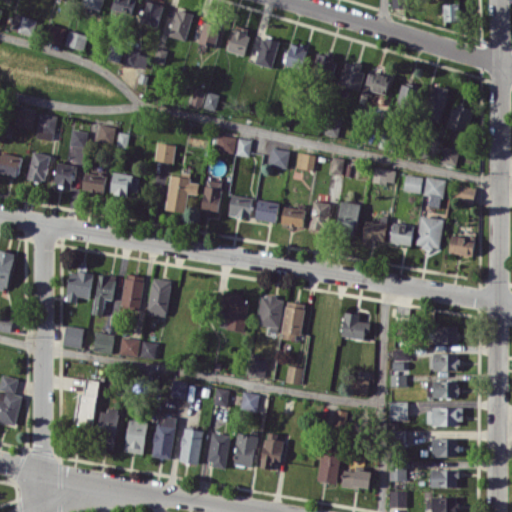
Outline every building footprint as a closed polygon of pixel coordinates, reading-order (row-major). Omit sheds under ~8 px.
[(83,0),(83,5),(102,8),(103,0),(83,0)] [(113,0),(111,9),(131,15),(135,0),(113,0)] [(164,4),(149,0),(147,0),(141,21),(157,26),(164,4)] [(406,0),(391,0),(392,8),(407,7),(406,0)] [(444,21),(461,20),(460,3),(443,3),(444,21)] [(168,35),(186,39),(192,12),(175,8),(168,35)] [(11,28),(32,35),(37,19),(16,13),(11,28)] [(220,24),(203,21),(199,43),(216,46),(220,24)] [(61,44),(65,28),(50,23),(45,39),(61,44)] [(228,50),(244,54),(249,30),(233,26),(228,50)] [(64,45),(84,49),(87,34),(68,30),(64,45)] [(255,63),(272,66),(278,39),(261,36),(255,63)] [(301,69),(307,46),(288,41),(283,64),(301,69)] [(121,61),(144,69),(149,55),(126,48),(121,61)] [(311,71),(331,76),(336,55),(317,51),(311,71)] [(340,84),(358,89),(364,65),(346,60),(340,84)] [(395,102),(413,109),(421,88),(403,81),(395,102)] [(449,88),(434,83),(424,117),(439,121),(449,88)] [(205,91),(194,88),(190,103),(201,106),(205,91)] [(216,109),(219,93),(207,91),(203,107),(216,109)] [(472,107),(452,104),(447,127),(467,131),(472,107)] [(16,125),(33,127),(35,109),(18,107),(16,125)] [(57,115),(39,112),(35,137),(53,140),(57,115)] [(116,127),(100,123),(96,140),(113,144),(116,127)] [(70,144),(85,146),(87,130),(72,129),(70,144)] [(216,150),(234,152),(236,136),(218,133),(216,150)] [(235,153),(248,156),(252,139),(239,137),(235,153)] [(174,162),(175,143),(157,142),(155,160),(174,162)] [(457,163),(459,147),(439,145),(437,161),(457,163)] [(290,150),(272,147),(269,165),(287,168),(290,150)] [(0,171),(17,176),(22,157),(2,151),(0,158),(0,171)] [(45,182),(49,153),(32,151),(28,179),(45,182)] [(316,153),(298,152),(297,167),(314,169),(316,153)] [(344,158),(332,156),(330,171),(342,173),(344,158)] [(54,183),(73,186),(75,164),(57,162),(54,183)] [(394,184),(396,170),(375,166),(372,180),(394,184)] [(129,188),(135,189),(138,176),(114,170),(109,192),(127,196),(129,188)] [(170,174),(166,209),(185,211),(188,192),(198,194),(199,182),(190,181),(191,173),(181,171),(180,175),(170,174)] [(104,191),(106,174),(84,172),(82,189),(104,191)] [(420,192),(423,176),(406,173),(403,189),(420,192)] [(423,194),(430,195),(428,205),(440,207),(446,179),(426,175),(423,194)] [(221,180),(204,179),(202,211),(219,212),(221,180)] [(476,201),(476,186),(453,186),(453,200),(476,201)] [(252,196),(231,194),(229,214),(250,216),(252,196)] [(279,201),(258,198),(255,218),(276,221),(279,201)] [(330,201),(312,199),(310,229),(327,230),(330,201)] [(338,227),(357,229),(358,202),(339,200),(338,227)] [(306,204),(299,203),(299,208),(284,205),(281,222),(303,226),(306,204)] [(416,245),(439,248),(444,218),(421,214),(416,245)] [(387,216),(380,215),(379,221),(365,219),(363,237),(385,240),(387,216)] [(390,241),(411,245),(414,224),(393,221),(390,241)] [(475,237),(451,235),(449,252),(473,254),(475,237)] [(0,287),(8,289),(15,252),(0,249),(0,287)] [(70,269),(65,299),(76,301),(77,295),(89,297),(93,273),(70,269)] [(120,304),(139,308),(145,276),(126,272),(120,304)] [(113,299),(116,275),(98,273),(94,313),(103,314),(105,298),(113,299)] [(172,280),(153,276),(146,312),(166,316),(172,280)] [(249,296),(225,292),(219,326),(244,330),(249,296)] [(261,294),(258,323),(269,325),(269,331),(279,332),(283,297),(261,294)] [(303,301),(284,300),(283,338),(301,339),(303,301)] [(366,338),(368,321),(358,320),(359,313),(345,311),(341,335),(366,338)] [(0,329),(11,331),(13,317),(0,314),(0,329)] [(81,347),(85,327),(66,324),(62,344),(81,347)] [(433,342),(458,342),(459,325),(434,325),(433,342)] [(114,333),(96,331),(93,349),(111,352),(114,333)] [(118,352),(138,356),(140,339),(122,335),(118,352)] [(157,341),(143,340),(141,356),(155,357),(157,341)] [(394,359),(410,358),(410,348),(393,348),(394,359)] [(457,369),(457,352),(431,352),(431,369),(457,369)] [(304,367),(288,364),(285,380),(301,383),(304,367)] [(0,420),(15,424),(22,395),(15,393),(18,377),(0,373),(0,420)] [(406,373),(390,373),(390,385),(406,385),(406,373)] [(352,391),(367,393),(369,379),(354,377),(352,391)] [(96,423),(97,379),(85,378),(84,393),(78,393),(77,423),(96,423)] [(187,380),(173,379),(171,395),(185,397),(187,380)] [(458,396),(458,379),(427,380),(428,397),(458,396)] [(214,403),(227,405),(230,388),(216,386),(214,403)] [(241,408),(257,410),(260,393),(243,390),(241,408)] [(408,419),(408,400),(389,400),(389,419),(408,419)] [(462,407),(427,407),(427,424),(463,423),(462,407)] [(115,448),(120,410),(101,408),(97,446),(115,448)] [(348,410),(334,408),(333,424),(347,426),(348,410)] [(152,455),(171,458),(178,416),(159,413),(152,455)] [(147,420),(128,419),(126,451),(145,452),(147,420)] [(198,463),(204,430),(184,427),(179,460),(198,463)] [(208,464),(227,465),(230,433),(211,432),(208,464)] [(234,463),(253,465),(257,435),(237,432),(234,463)] [(272,461),(280,462),(285,436),(267,433),(260,465),(271,468),(272,461)] [(457,437),(432,437),(432,456),(457,455),(457,437)] [(336,483),(341,456),(322,452),(317,479),(336,483)] [(390,480),(406,479),(406,459),(390,459),(390,480)] [(371,470),(343,468),(342,485),(369,488),(371,470)] [(431,485),(457,486),(458,469),(431,468),(431,485)] [(406,506),(406,490),(390,489),(389,506),(406,506)] [(456,511),(456,497),(429,497),(428,511),(456,511)]
